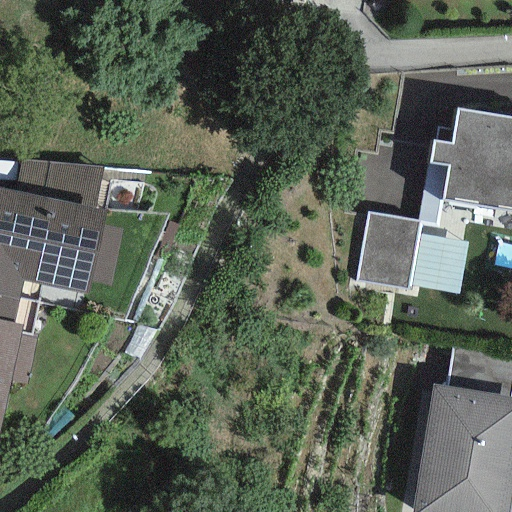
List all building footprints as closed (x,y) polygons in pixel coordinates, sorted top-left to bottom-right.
[(511,118),(456,109),(450,143),(432,139),(428,163),(447,166),(441,198),(511,210),(511,118)] [(19,161),(13,191),(93,209),(102,167),(19,161)] [(13,191),(0,188),(0,321),(13,324),(22,281),(86,295),(89,282),(101,227),(104,212),(93,209),(13,191)] [(419,222),(366,213),(354,282),(408,291),(419,222)] [(121,232),(101,227),(89,282),(109,286),(121,232)] [(13,324),(0,321),(0,423),(9,381),(18,336),(21,326),(13,324)] [(35,339),(18,336),(9,381),(26,384),(35,339)] [(511,383),(511,356),(451,347),(445,388),(510,398),(511,383)] [(445,388),(431,386),(411,511),(507,511),(511,484),(511,398),(510,398),(445,388)]
